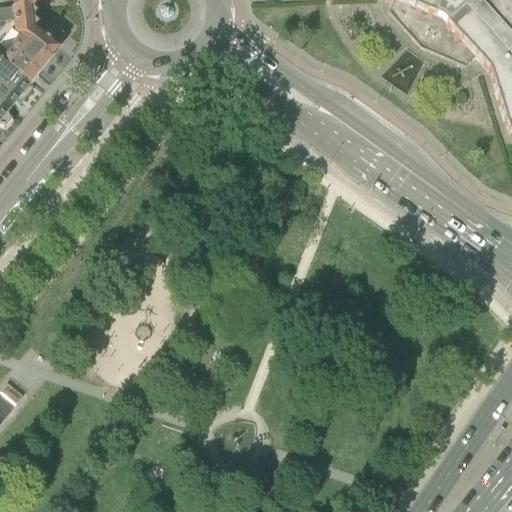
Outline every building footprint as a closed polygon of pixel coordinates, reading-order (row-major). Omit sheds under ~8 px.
[(0,23),(14,22),(34,19),(34,18),(32,18),(31,9),(37,0),(9,0),(17,5),(14,8),(0,10),(0,23)] [(511,0),(389,0),(393,2),(388,14),(420,50),(465,69),(475,60),(488,75),(507,136),(511,134),(511,0)] [(30,86),(59,50),(49,42),(49,41),(46,39),(33,30),(32,20),(34,20),(34,19),(14,22),(16,33),(21,37),(0,63),(30,86)] [(28,89),(30,86),(0,63),(0,62),(0,104),(10,112),(21,97),(24,97),(28,92),(28,89)] [(0,104),(0,126),(5,128),(10,121),(7,115),(10,112),(0,104)]
